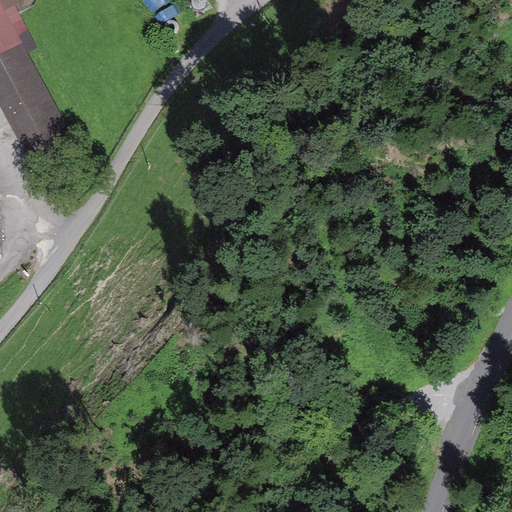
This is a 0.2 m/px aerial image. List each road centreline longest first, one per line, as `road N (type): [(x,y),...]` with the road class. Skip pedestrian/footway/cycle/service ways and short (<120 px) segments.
road 1 (unclassified): [(243,0),(142,119),(73,236),(0,317)]
road 2 (track): [(491,394),(375,424),(204,497)]
road 3 (unclassified): [(511,344),(442,511)]
road 4 (unknown): [(73,236),(0,126)]
